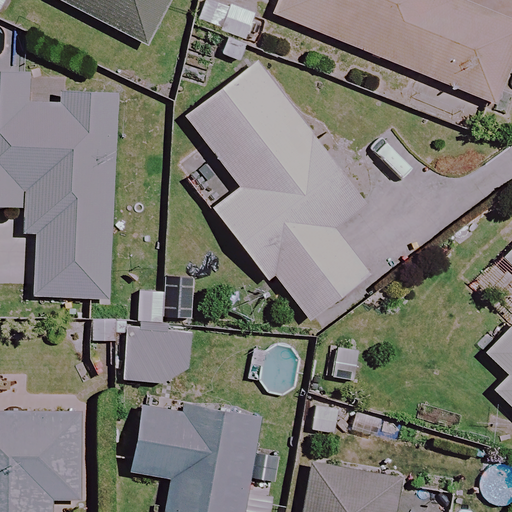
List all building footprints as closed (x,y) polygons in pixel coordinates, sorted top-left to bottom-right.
[(55,0),(147,45),(169,0),(55,0)] [(205,0),(198,24),(225,32),(218,57),(241,63),(255,15),(205,0)] [(495,105),(511,62),(511,2),(506,0),(279,0),(274,14),(495,105)] [(365,206),(256,63),(187,116),(242,189),(214,210),(266,279),(273,274),(310,322),(369,277),(333,230),(365,206)] [(109,300),(119,97),(62,94),(61,108),(28,106),(29,77),(0,75),(0,207),(23,208),(21,233),(39,234),(36,296),(109,300)] [(511,253),(508,258),(511,261),(511,329),(487,354),(510,376),(496,391),(511,406),(511,253)] [(241,511),(253,422),(138,407),(129,473),(172,478),(168,511),(241,511)] [(79,501),(81,418),(0,415),(0,511),(54,511),(55,500),(79,501)] [(311,465),(302,511),(392,511),(399,482),(311,465)]
